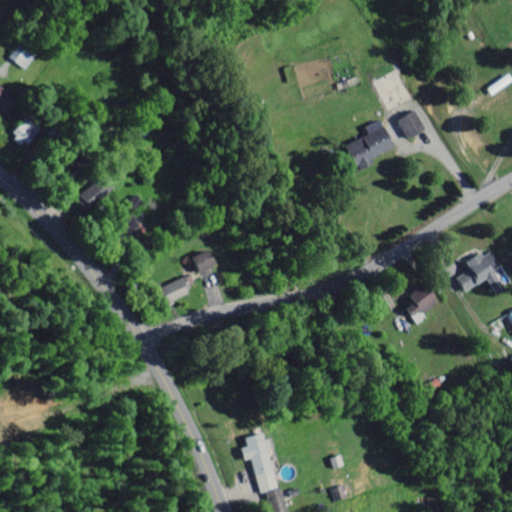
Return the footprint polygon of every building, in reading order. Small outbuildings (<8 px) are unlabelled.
[(25,72),(32,59),(18,51),(11,65),(25,72)] [(0,116),(12,104),(0,93),(0,116)] [(393,123),(405,141),(421,130),(409,112),(393,123)] [(6,137),(21,149),(37,132),(22,119),(6,137)] [(339,148),(349,171),(389,153),(379,130),(339,148)] [(108,195),(102,189),(96,193),(102,200),(108,195)] [(498,271),(486,251),(445,276),(457,295),(498,271)] [(192,274),(209,270),(205,254),(188,259),(192,274)] [(188,296),(180,280),(153,293),(161,309),(188,296)] [(397,305),(413,324),(434,305),(417,286),(397,305)] [(251,478),(269,474),(260,436),(240,441),(243,450),(236,452),(239,464),(247,462),(251,478)] [(265,511),(284,511),(276,489),(259,496),(265,511)]
